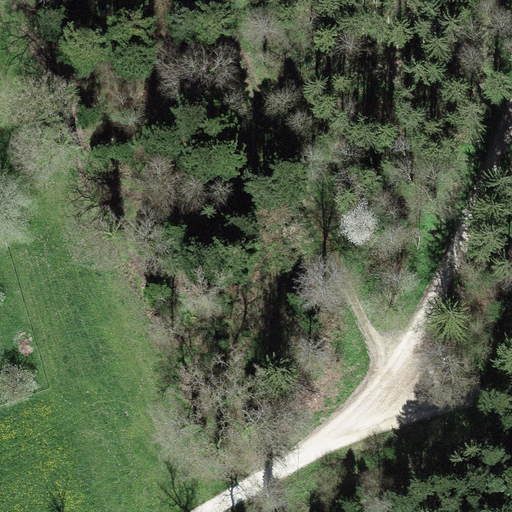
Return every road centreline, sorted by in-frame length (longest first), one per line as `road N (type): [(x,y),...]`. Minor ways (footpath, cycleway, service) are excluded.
road 1 (track): [(405,395),(216,0)]
road 2 (track): [(405,395),(198,511)]
road 3 (track): [(511,212),(405,395)]
